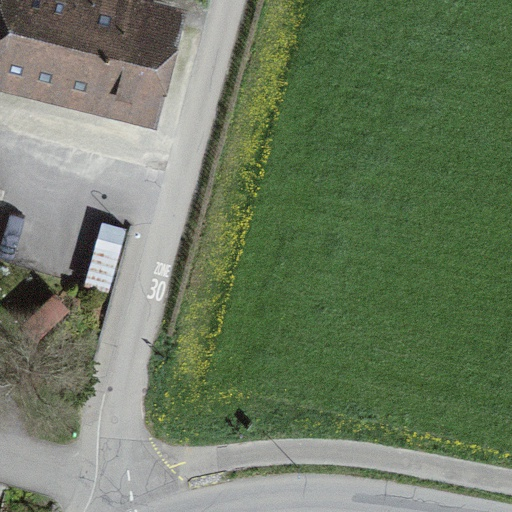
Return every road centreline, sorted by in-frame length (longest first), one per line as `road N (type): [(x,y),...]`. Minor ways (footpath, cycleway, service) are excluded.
road 1 (residential): [(134,511),(122,403),(230,0)]
road 2 (tertiary): [(380,511),(254,511)]
